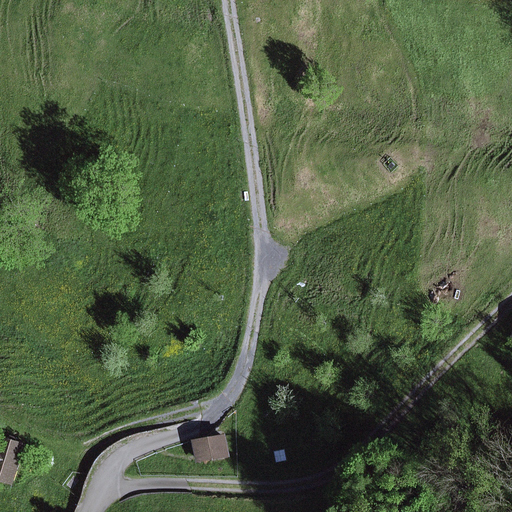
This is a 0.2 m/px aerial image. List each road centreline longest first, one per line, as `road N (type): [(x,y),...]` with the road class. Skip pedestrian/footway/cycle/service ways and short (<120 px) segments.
road 1 (track): [(192,430),(220,414),(252,369),(275,257),(239,0)]
road 2 (track): [(196,485),(287,486),(337,477),(376,448),(511,306)]
